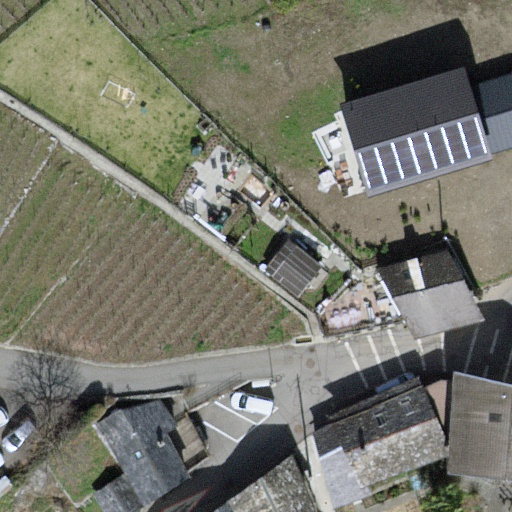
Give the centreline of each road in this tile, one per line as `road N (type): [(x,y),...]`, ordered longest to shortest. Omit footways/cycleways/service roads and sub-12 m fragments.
road 1 (residential): [(0,364),(120,384),(296,360),(347,376)]
road 2 (residential): [(347,376),(161,511)]
road 3 (residential): [(511,359),(437,349),(383,357),(347,376)]
